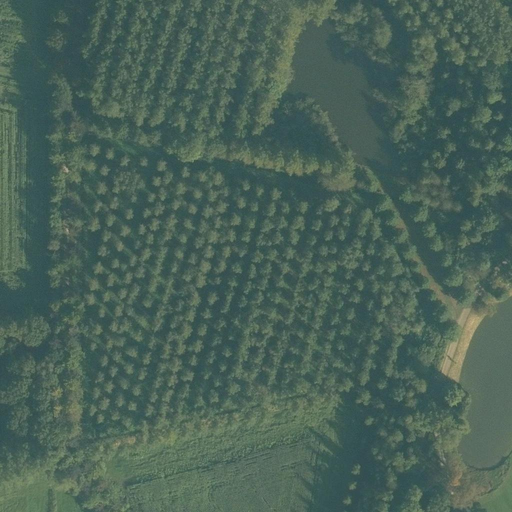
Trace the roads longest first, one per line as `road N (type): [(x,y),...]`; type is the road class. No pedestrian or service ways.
road 1 (track): [(80,0),(65,424),(69,447),(109,511)]
road 2 (track): [(511,261),(471,303),(435,405),(445,479),(462,511)]
